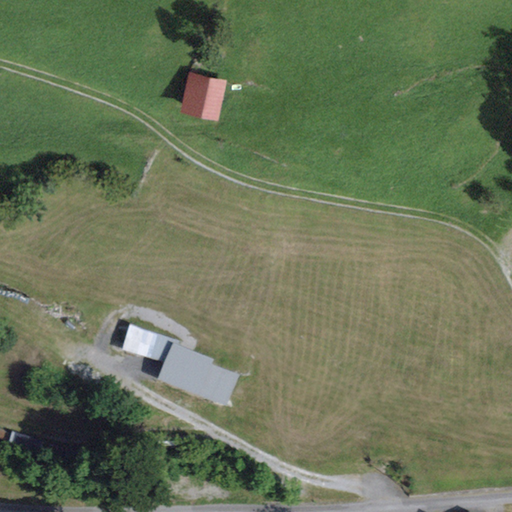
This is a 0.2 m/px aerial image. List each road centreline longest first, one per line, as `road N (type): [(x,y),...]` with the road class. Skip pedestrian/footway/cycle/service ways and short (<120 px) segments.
road 1 (unclassified): [(511,494),(202,508),(0,505)]
road 2 (track): [(210,428),(89,435),(0,413)]
